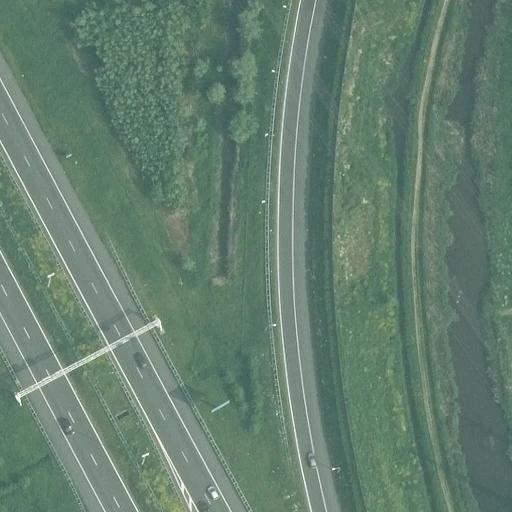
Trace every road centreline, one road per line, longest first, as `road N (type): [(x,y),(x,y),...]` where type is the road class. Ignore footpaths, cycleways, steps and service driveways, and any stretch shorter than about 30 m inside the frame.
road 1 (motorway): [(319,511),(286,271),(292,89),(306,0)]
road 2 (motorway): [(218,511),(0,102)]
road 3 (motorway): [(0,285),(120,511)]
